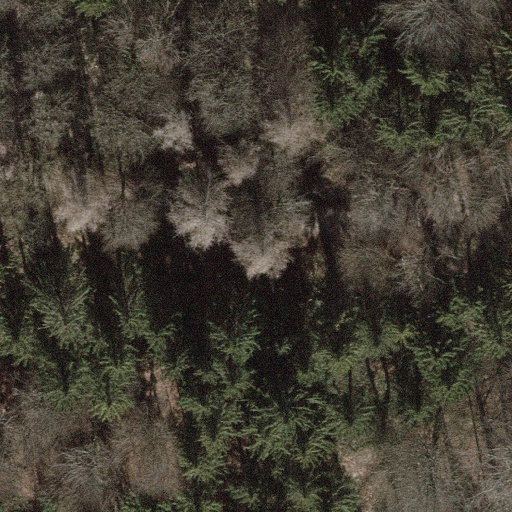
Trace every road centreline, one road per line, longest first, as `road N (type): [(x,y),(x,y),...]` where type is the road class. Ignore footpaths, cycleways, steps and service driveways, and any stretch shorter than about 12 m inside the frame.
road 1 (track): [(511,183),(432,214),(263,224),(0,162)]
road 2 (track): [(511,291),(322,511)]
